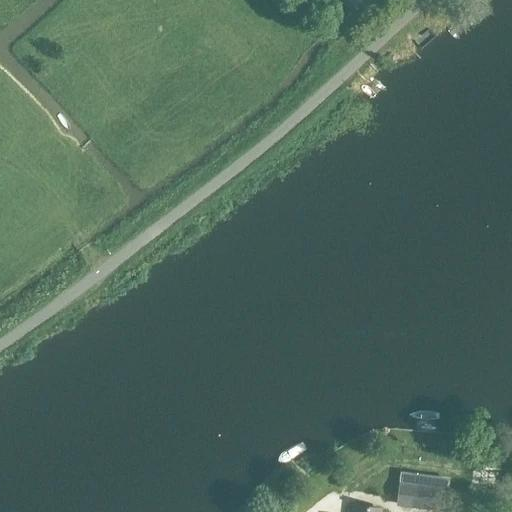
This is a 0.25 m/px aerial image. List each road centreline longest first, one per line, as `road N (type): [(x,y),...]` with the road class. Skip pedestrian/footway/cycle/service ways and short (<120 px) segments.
road 1 (unclassified): [(0,346),(270,140),(424,0)]
road 2 (track): [(0,144),(103,270)]
